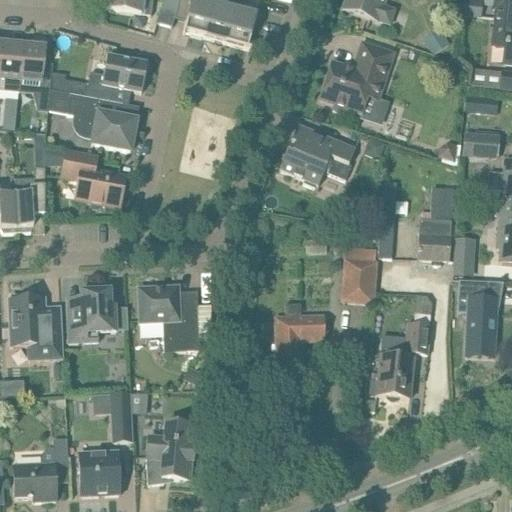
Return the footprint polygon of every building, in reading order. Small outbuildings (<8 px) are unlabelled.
[(153,0),(107,0),(106,13),(151,20),(153,0)] [(174,21),(179,1),(175,0),(163,0),(156,26),(171,31),(174,21)] [(183,36),(184,36),(184,35),(204,41),(215,0),(192,0),(193,1),(189,0),(179,0),(179,1),(174,21),(186,24),(183,36)] [(215,0),(204,41),(225,46),(237,0),(215,0)] [(237,0),(225,46),(248,53),(248,51),(247,51),(256,18),(235,13),(238,0),(237,0)] [(372,22),(390,28),(396,12),(384,8),(386,0),(345,0),(342,12),(372,23),(372,22)] [(502,67),(511,67),(511,0),(494,0),(493,11),(496,12),(492,48),(504,49),(502,67)] [(458,2),(458,16),(480,17),(480,2),(458,2)] [(448,47),(438,31),(422,42),(433,57),(448,47)] [(0,64),(0,94),(19,96),(24,48),(9,47),(10,42),(1,41),(1,46),(2,46),(0,64)] [(332,66),(319,104),(334,109),(333,112),(345,117),(346,113),(361,118),(360,122),(379,128),(386,107),(377,104),(393,57),(380,53),(361,46),(353,73),(332,66)] [(50,93),(51,77),(51,76),(43,76),(45,50),(24,48),(19,96),(32,98),(37,115),(48,117),(48,114),(50,93)] [(141,97),(146,67),(113,61),(110,75),(104,73),(103,78),(89,76),(85,100),(110,105),(112,91),(141,97)] [(511,75),(500,74),(498,94),(511,95),(511,75)] [(69,97),(72,84),(64,82),(64,78),(51,77),(50,93),(63,96),(69,97)] [(66,118),(65,119),(73,120),(72,124),(72,131),(75,137),(79,140),(84,142),(92,144),(91,148),(110,151),(130,155),(134,133),(127,132),(129,122),(120,121),(122,107),(110,105),(85,100),(69,97),(66,118)] [(463,98),(462,115),(469,116),(470,108),(484,109),(484,117),(496,118),(497,101),(463,98)] [(4,121),(3,134),(10,134),(15,135),(16,123),(4,121)] [(297,182),(303,184),(302,187),(314,191),(315,189),(317,190),(323,177),(344,185),(350,170),(347,169),(354,153),(315,137),(297,129),(290,146),(295,147),(291,157),(286,155),(279,174),(297,182)] [(462,159),(496,162),(498,134),(475,133),(475,138),(464,137),(462,159)] [(438,152),(438,160),(454,165),(456,148),(447,145),(438,152)] [(65,155),(60,181),(77,184),(74,204),(91,207),(94,210),(99,211),(103,209),(119,212),(125,181),(94,175),(97,161),(65,155)] [(502,176),(499,210),(511,211),(511,164),(508,164),(504,167),(503,176),(502,176)] [(15,198),(14,198),(16,237),(30,236),(33,231),(32,219),(44,218),(44,197),(44,171),(34,172),(34,182),(15,183),(15,198)] [(382,185),(376,261),(390,262),(395,186),(382,185)] [(421,216),(421,224),(418,223),(416,263),(430,264),(430,269),(440,270),(440,265),(448,265),(452,194),(431,193),(430,216),(421,216)] [(16,237),(14,198),(0,198),(0,233),(2,237),(16,237)] [(511,211),(499,210),(495,253),(499,253),(498,267),(511,267),(511,211)] [(473,268),(475,243),(454,242),(453,267),(473,268)] [(339,306),(373,308),(377,266),(375,266),(375,253),(346,251),(345,262),(343,262),(339,306)] [(485,304),(486,286),(459,285),(457,316),(468,316),(466,359),(492,360),(495,305),(485,304)] [(163,356),(199,355),(196,295),(166,297),(166,295),(165,293),(163,292),(161,291),(137,292),(139,327),(162,326),(163,356)] [(128,335),(126,312),(115,312),(114,310),(110,310),(110,293),(80,295),(80,305),(66,305),(68,346),(98,345),(98,336),(128,335)] [(11,303),(8,303),(10,350),(27,350),(28,364),(63,362),(60,309),(44,310),(44,301),(28,302),(27,297),(10,298),(11,303)] [(275,321),(276,357),(277,377),(301,376),(300,345),(324,344),(323,320),(300,321),(300,307),(284,308),(285,321),(275,321)] [(375,396),(375,399),(409,403),(411,383),(413,363),(412,363),(413,357),(427,358),(430,331),(406,328),(404,343),(381,340),(379,359),(377,377),(377,379),(377,385),(375,396)] [(63,369),(52,369),(53,383),(64,383),(63,369)] [(203,377),(188,370),(182,382),(196,390),(203,377)] [(22,385),(0,385),(0,402),(23,401),(22,385)] [(110,398),(112,446),(132,445),(130,397),(110,398)] [(365,403),(364,414),(374,415),(376,404),(365,403)] [(9,405),(0,414),(0,415),(11,426),(21,416),(9,405)] [(147,441),(147,446),(145,466),(147,489),(164,487),(164,482),(188,484),(190,465),(192,465),(193,451),(191,451),(193,428),(165,426),(164,442),(147,441)] [(13,469),(15,502),(31,501),(31,506),(55,505),(54,463),(67,462),(67,443),(52,444),(52,451),(46,452),(41,458),(41,468),(13,469)] [(117,456),(78,457),(80,501),(119,499),(117,456)]
